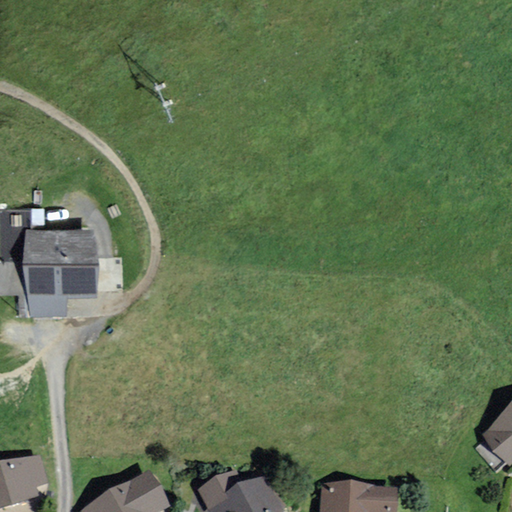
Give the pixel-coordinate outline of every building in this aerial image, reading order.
[(0,266),(0,295),(30,294),(30,320),(66,319),(65,295),(95,294),(93,234),(48,236),(47,210),(4,212),(6,266),(0,266)] [(511,456),(511,416),(490,435),(509,458),(511,456)] [(43,480),(38,460),(0,469),(0,504),(38,495),(35,482),(43,480)] [(272,511),(280,508),(263,476),(243,487),(235,472),(203,489),(215,510),(224,506),(226,511),(272,511)] [(155,511),(167,505),(151,475),(83,511),(155,511)] [(395,488),(325,483),(322,511),(373,511),(374,510),(393,511),(395,488)]
